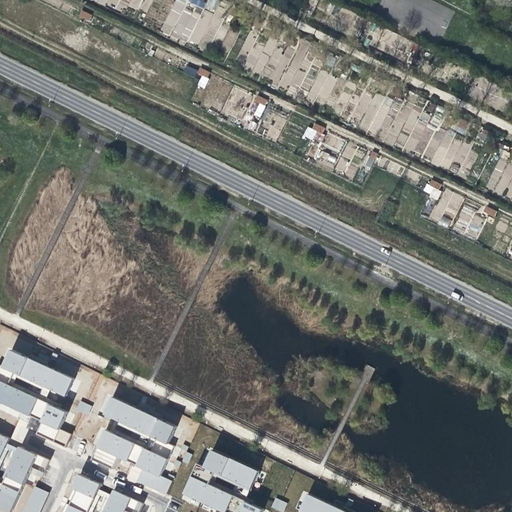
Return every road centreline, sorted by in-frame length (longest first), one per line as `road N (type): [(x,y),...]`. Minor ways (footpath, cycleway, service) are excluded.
road 1 (tertiary): [(511,318),(0,64)]
road 2 (track): [(511,214),(71,0)]
road 3 (track): [(511,128),(252,0)]
